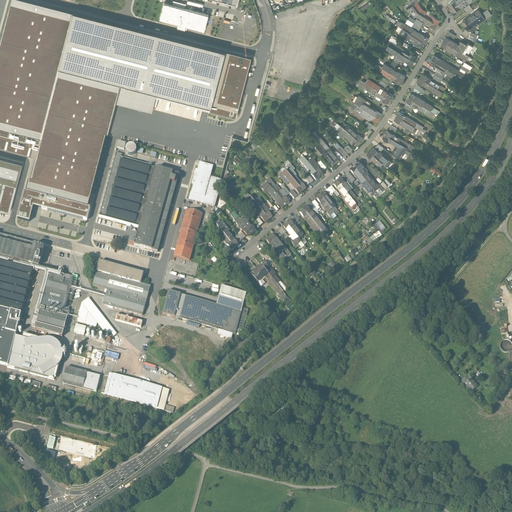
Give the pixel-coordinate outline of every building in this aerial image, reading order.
[(0,126),(40,137),(35,156),(26,192),(88,208),(120,83),(210,106),(211,107),(225,50),(30,0),(10,0),(0,40),(0,126)] [(369,1),(368,0),(364,0),(358,5),(360,8),(360,7),(362,9),(370,4),(368,2),(369,1)] [(455,0),(448,5),(451,9),(463,0),(455,0)] [(463,0),(451,9),(453,13),(466,3),(466,4),(468,4),(473,0),(463,0)] [(418,12),(424,16),(426,13),(421,9),(416,3),(416,2),(412,5),(418,12)] [(164,3),(160,18),(178,23),(177,26),(185,28),(186,25),(204,30),(208,15),(164,3)] [(411,14),(414,17),(415,16),(435,29),(437,25),(424,16),(418,12),(412,5),(406,9),(408,12),(411,14)] [(469,5),(463,9),(467,15),(473,11),(469,5)] [(486,10),(481,14),(464,27),(466,30),(467,30),(468,33),(469,32),(470,33),(471,33),(476,29),(473,26),(477,23),(478,25),(491,16),(486,10)] [(427,11),(426,13),(424,16),(437,25),(439,21),(429,14),(430,12),(427,11)] [(461,23),(464,27),(481,14),(478,11),(461,23)] [(407,24),(419,31),(423,24),(416,19),(413,24),(409,21),(407,24)] [(395,24),(401,28),(425,43),(428,40),(401,23),(401,24),(397,21),(395,24)] [(423,47),(425,43),(401,28),(398,33),(416,45),(417,44),(423,47)] [(470,33),(468,39),(475,42),(478,33),(474,32),(473,34),(471,33),(470,33)] [(390,39),(389,41),(390,42),(395,46),(399,40),(394,36),(392,39),(390,39)] [(445,38),(443,41),(467,57),(473,48),(467,44),(466,46),(460,42),(458,46),(445,38)] [(468,57),(467,57),(443,41),(440,45),(454,54),(466,61),(468,57)] [(416,58),(395,46),(390,42),(388,46),(414,62),(416,58)] [(411,66),(414,62),(388,46),(385,50),(394,55),(393,56),(400,61),(401,59),(411,66)] [(209,111),(236,117),(239,106),(238,106),(242,94),(222,89),(228,67),(247,72),(251,57),(225,50),(211,107),(210,106),(209,111)] [(468,74),(469,71),(462,66),(458,72),(434,56),(431,60),(457,76),(462,80),(465,76),(464,75),(465,73),(468,74)] [(454,80),(457,76),(431,60),(429,64),(437,69),(436,70),(440,72),(440,71),(454,80)] [(372,67),(380,72),(382,68),(374,63),(372,67)] [(385,65),(382,68),(402,81),(405,77),(385,65)] [(382,68),(380,72),(400,85),(402,81),(382,68)] [(440,78),(441,76),(440,75),(441,75),(436,72),(433,78),(439,83),(441,79),(440,78)] [(422,75),(419,79),(442,93),(443,93),(445,90),(422,75)] [(439,97),(442,93),(419,79),(417,83),(429,90),(429,91),(439,97)] [(388,103),(390,99),(365,83),(360,80),(356,85),(363,90),(364,88),(388,103)] [(367,80),(365,83),(390,99),(393,96),(367,80)] [(412,91),(417,95),(419,91),(427,97),(429,93),(425,90),(424,91),(422,90),(422,89),(416,85),(412,91)] [(410,94),(408,97),(432,113),(437,116),(439,112),(432,108),(432,107),(416,97),(416,98),(410,94)] [(354,102),(379,118),(381,114),(368,106),(369,103),(358,96),(354,102)] [(431,116),(432,113),(408,97),(405,101),(424,113),(425,112),(431,116)] [(376,122),(379,118),(354,102),(351,107),(370,119),(371,118),(376,122)] [(479,106),(475,104),(471,111),(475,113),(476,111),(478,112),(479,109),(478,108),(479,106)] [(414,127),(419,130),(421,131),(424,134),(426,131),(422,129),(423,128),(399,112),(396,116),(414,127)] [(411,131),(414,127),(396,116),(394,120),(411,131)] [(356,146),(359,142),(344,128),(338,123),(330,117),(328,118),(338,127),(336,128),(351,142),(351,141),(356,146)] [(338,123),(344,128),(359,142),(362,139),(347,124),(347,125),(340,119),(338,123)] [(0,147),(35,156),(40,137),(0,126),(0,147)] [(309,132),(316,139),(319,136),(313,129),(309,132)] [(387,131),(385,135),(398,143),(410,152),(413,148),(387,131)] [(382,138),(395,147),(390,154),(399,161),(404,153),(408,155),(410,152),(398,143),(385,135),(382,138)] [(336,163),(343,158),(337,151),(334,151),(332,152),(319,136),(316,139),(336,163)] [(324,153),(327,156),(325,157),(333,166),(336,163),(316,139),(309,144),(319,156),(324,153)] [(126,143),(119,141),(117,148),(124,150),(126,143)] [(338,151),(344,156),(347,154),(351,149),(347,145),(343,149),(338,144),(335,147),(338,151)] [(128,155),(130,156),(133,155),(135,154),(136,152),(136,150),(135,148),(134,146),(131,145),(129,145),(127,147),(126,149),(126,151),(126,153),(128,155)] [(386,168),(390,163),(381,154),(380,155),(373,149),(370,152),(386,167),(386,168)] [(385,169),(386,167),(370,152),(367,155),(372,160),(371,161),(373,162),(372,163),(376,167),(378,167),(380,165),(385,169)] [(156,168),(121,158),(122,154),(116,153),(99,217),(140,228),(156,168)] [(316,180),(319,178),(303,158),(302,156),(298,159),(305,167),(302,169),(305,172),(308,170),(316,180)] [(0,157),(0,180),(4,181),(17,185),(22,163),(0,157)] [(251,157),(247,160),(252,166),(257,162),(253,157),(252,158),(251,157)] [(304,157),(303,158),(319,178),(323,175),(318,169),(319,168),(310,158),(307,160),(304,157)] [(320,162),(318,164),(323,171),(326,169),(320,162)] [(353,167),(375,193),(378,197),(383,193),(382,192),(378,188),(377,186),(363,169),(364,168),(360,162),(353,167)] [(218,194),(217,194),(220,180),(210,177),(213,167),(199,163),(197,171),(196,170),(192,185),(193,185),(191,193),(189,200),(214,207),(218,194)] [(302,192),(306,189),(295,175),(296,174),(293,171),(295,170),(290,164),(284,169),(285,171),(302,192)] [(380,174),(371,165),(369,167),(378,177),(380,174)] [(371,196),(375,193),(353,167),(350,170),(371,196)] [(178,175),(156,168),(140,228),(137,236),(132,234),(129,244),(135,246),(134,246),(157,252),(162,234),(165,235),(170,216),(167,216),(170,206),(172,207),(180,178),(178,177),(178,175)] [(299,195),(303,192),(302,192),(285,171),(279,176),(286,185),(289,183),(299,195)] [(348,172),(342,177),(346,181),(346,180),(349,184),(351,182),(352,182),(355,180),(348,172)] [(269,179),(265,182),(286,206),(289,203),(285,198),(287,195),(289,193),(282,185),(280,187),(283,190),(280,192),(269,179)] [(340,179),(336,181),(356,205),(358,207),(361,204),(355,198),(356,198),(350,191),(352,189),(346,182),(344,184),(340,179)] [(17,185),(4,181),(0,196),(0,209),(9,212),(17,185)] [(352,209),(356,205),(336,181),(333,184),(346,199),(345,201),(346,202),(347,203),(352,209)] [(382,181),(377,186),(378,188),(382,192),(388,187),(382,181)] [(286,206),(265,182),(260,186),(266,193),(268,191),(282,209),(286,206)] [(335,191),(331,186),(326,191),(330,195),(335,191)] [(24,191),(17,219),(29,222),(33,207),(87,221),(90,208),(88,208),(26,192),(24,191)] [(323,193),(320,195),(334,212),(336,215),(339,212),(334,207),(335,207),(323,193)] [(227,205),(220,195),(216,208),(220,213),(227,205)] [(265,223),(269,220),(250,198),(248,195),(244,197),(265,223)] [(333,213),(334,212),(320,195),(316,198),(328,212),(328,213),(333,219),(336,216),(333,213)] [(253,196),(250,198),(269,220),(272,217),(267,212),(269,211),(259,199),(257,201),(253,196)] [(314,200),(309,205),(316,213),(319,211),(317,210),(319,208),(318,206),(318,205),(314,200)] [(273,208),(273,207),(270,209),(274,214),(276,212),(277,212),(279,210),(275,206),(273,208)] [(306,206),(303,209),(320,229),(324,234),(328,231),(311,211),(311,212),(306,206)] [(316,232),(320,229),(303,209),(300,212),(316,232)] [(187,210),(174,257),(189,261),(202,214),(187,210)] [(243,214),(238,218),(252,234),(255,231),(249,223),(250,222),(243,214)] [(252,234),(238,218),(235,220),(248,237),(252,234)] [(289,220),(286,223),(305,246),(308,243),(302,236),(303,235),(295,225),(294,226),(289,220)] [(373,226),(377,230),(380,233),(385,229),(379,221),(373,226)] [(217,226),(221,232),(235,248),(238,245),(234,239),(233,240),(232,238),(228,233),(230,232),(221,222),(217,226)] [(309,251),(305,246),(286,223),(283,226),(291,237),(290,238),(292,240),(291,242),(297,249),(300,246),(304,251),(305,250),(307,252),(309,251)] [(288,237),(281,228),(275,233),(279,238),(282,236),(285,240),(288,237)] [(381,235),(380,233),(377,230),(369,237),(373,242),(381,235)] [(237,234),(239,235),(242,240),(245,237),(240,231),(237,234)] [(231,251),(235,248),(221,232),(218,235),(231,251)] [(0,261),(32,270),(37,272),(44,248),(0,235),(0,261)] [(273,235),(269,237),(288,260),(289,261),(293,258),(287,251),(286,251),(273,235)] [(284,263),(288,260),(269,237),(266,240),(284,263)] [(269,257),(266,261),(270,266),(274,262),(269,257)] [(32,270),(0,261),(0,363),(7,365),(15,337),(32,270)] [(99,262),(97,272),(141,284),(143,274),(99,262)] [(264,262),(261,265),(271,277),(283,292),(287,289),(275,275),(271,270),(264,262)] [(267,279),(280,294),(278,296),(282,300),(286,296),(283,292),(271,277),(261,265),(251,274),(261,286),(265,283),(261,278),(264,275),(267,279)] [(150,286),(141,284),(97,272),(93,287),(107,291),(103,305),(142,316),(150,286)] [(308,276),(314,282),(317,279),(312,273),(308,276)] [(46,290),(40,310),(67,317),(69,309),(65,308),(67,299),(71,300),(76,282),(49,275),(45,290),(46,290)] [(220,293),(216,305),(241,311),(242,306),(246,292),(222,285),(221,286),(219,293),(220,293)] [(162,314),(175,317),(181,295),(168,291),(162,314)] [(236,328),(241,311),(216,305),(181,295),(175,317),(218,329),(233,333),(235,333),(236,328)] [(82,303),(77,322),(96,327),(97,323),(103,331),(112,333),(114,336),(116,334),(88,298),(82,303)] [(248,308),(242,306),(241,311),(236,328),(242,329),(248,308)] [(62,337),(67,317),(40,310),(35,330),(62,337)] [(116,315),(115,321),(141,328),(142,322),(116,315)] [(86,327),(76,325),(74,333),(84,335),(86,327)] [(231,338),(233,333),(218,329),(218,332),(222,334),(221,336),(231,338)] [(62,351),(61,350),(61,349),(61,347),(59,345),(57,343),(54,341),(50,340),(46,339),(43,340),(23,334),(22,339),(15,337),(7,365),(7,367),(54,379),(55,376),(56,377),(59,365),(60,363),(62,359),(63,357),(63,355),(64,355),(64,357),(65,357),(65,348),(62,351)] [(511,351),(511,341),(500,342),(501,352),(511,351)] [(117,361),(118,353),(105,351),(104,358),(117,361)] [(63,382),(96,391),(100,376),(66,367),(63,382)] [(110,373),(104,393),(108,394),(113,374),(110,373)] [(143,382),(113,374),(108,394),(138,402),(143,382)] [(477,387),(469,377),(463,382),(471,392),(477,387)] [(157,407),(162,387),(143,382),(138,402),(157,407)] [(162,387),(157,407),(164,408),(169,388),(162,387)] [(283,405),(271,418),(276,423),(288,410),(283,405)] [(53,449),(56,438),(50,436),(47,447),(53,449)]
